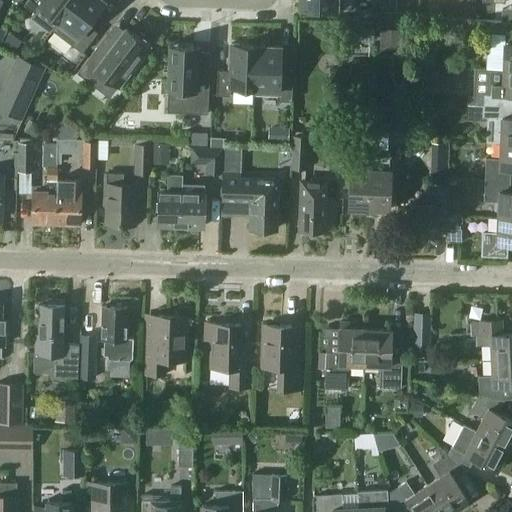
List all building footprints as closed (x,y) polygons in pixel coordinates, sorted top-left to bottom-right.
[(53,29),(74,0),(27,0),(25,4),(36,12),(40,7),(58,21),(52,29),(53,29)] [(74,0),(53,29),(82,52),(98,32),(88,24),(105,2),(102,0),(74,0)] [(343,10),(343,0),(300,0),(300,9),(343,10)] [(428,5),(428,13),(440,14),(440,6),(428,5)] [(511,8),(503,8),(502,20),(511,20),(511,8)] [(418,39),(419,21),(406,21),(405,39),(418,39)] [(375,41),(375,22),(347,22),(347,41),(375,41)] [(90,78),(96,71),(118,87),(132,69),(135,71),(146,57),(143,54),(150,45),(127,27),(117,40),(108,33),(79,70),(90,78)] [(402,46),(403,29),(380,29),(380,46),(402,46)] [(486,68),(503,69),(511,69),(511,31),(491,31),(490,53),(486,56),(486,68)] [(255,94),(256,44),(231,43),(230,70),(218,69),(217,95),(231,95),(231,89),(254,89),(254,94),(255,94)] [(273,45),(256,44),(255,94),(278,95),(278,100),(292,101),(293,75),(280,75),(282,46),(273,46),(273,45)] [(194,113),(208,113),(209,77),(197,76),(198,46),(170,45),(168,99),(195,100),(194,113)] [(44,68),(16,55),(0,92),(0,109),(21,119),(44,68)] [(483,94),(483,105),(511,106),(511,69),(503,69),(503,85),(488,84),(488,94),(483,94)] [(427,87),(406,86),(405,99),(426,99),(427,87)] [(500,143),(511,143),(511,106),(483,105),(482,117),(487,117),(486,143),(500,143)] [(289,140),(289,128),(269,127),(268,140),(289,140)] [(292,137),(291,169),(305,169),(306,137),(292,137)] [(43,165),(58,165),(58,142),(44,142),(43,165)] [(96,142),(84,142),(83,166),(95,166),(96,142)] [(19,143),(19,170),(32,171),(32,143),(19,143)] [(168,143),(152,143),(152,162),(168,162),(168,143)] [(511,143),(500,143),(500,159),(486,158),(485,180),(510,181),(510,170),(511,169),(511,143)] [(149,145),(135,144),(135,172),(149,173),(149,145)] [(205,175),(222,175),(222,149),(206,148),(205,165),(205,175)] [(371,209),(372,155),(355,154),(355,168),(347,168),(346,184),(350,184),(349,208),(355,208),(357,212),(367,212),(369,209),(371,209)] [(390,156),(372,155),(371,209),(376,209),(378,213),(387,213),(389,210),(391,169),(389,169),(390,156)] [(31,221),(55,222),(57,167),(47,167),(46,192),(32,192),(31,221)] [(57,167),(55,222),(79,223),(80,193),(68,193),(68,179),(67,179),(67,168),(57,167)] [(277,179),(240,178),(240,172),(222,172),(222,199),(251,200),(250,228),(258,228),(259,230),(266,231),(268,228),(276,228),(277,195),(276,195),(277,179)] [(498,202),(498,217),(511,217),(511,191),(509,192),(510,181),(485,180),(484,201),(498,202)] [(334,198),(324,197),(325,182),(301,181),(299,229),(309,229),(311,232),(318,232),(321,230),(323,230),(323,228),(333,228),(334,198)] [(103,191),(103,205),(105,205),(105,223),(134,224),(135,184),(106,183),(106,192),(103,191)] [(446,216),(446,215),(447,186),(435,186),(435,191),(425,190),(424,205),(408,205),(407,240),(434,241),(434,216),(446,216)] [(180,225),(181,192),(158,191),(157,225),(163,225),(165,228),(172,228),(175,225),(180,225)] [(181,192),(180,225),(185,226),(187,228),(194,229),(196,226),(202,226),(203,193),(181,192)] [(446,215),(446,216),(445,240),(461,241),(462,216),(446,215)] [(511,243),(511,217),(498,217),(497,231),(484,230),(483,254),(509,255),(510,243),(511,243)] [(79,344),(63,344),(64,337),(65,305),(40,305),(39,335),(36,335),(35,353),(53,354),(53,377),(78,378),(79,344)] [(110,359),(114,359),(130,359),(133,357),(134,338),(126,338),(127,307),(103,306),(102,338),(104,338),(104,355),(108,355),(110,359)] [(146,342),(145,374),(165,375),(166,360),(186,361),(187,316),(159,315),(158,343),(146,342)] [(491,344),(492,360),(511,358),(511,332),(501,333),(500,320),(470,321),(471,335),(476,335),(476,345),(491,344)] [(229,387),(230,387),(251,388),(252,352),(240,352),(241,324),(206,323),(206,340),(212,340),(211,369),(230,369),(229,387)] [(302,390),(302,376),(303,352),(291,351),(292,326),(264,325),(262,367),(282,368),(281,390),(302,390)] [(326,352),(325,377),(324,388),(347,389),(348,364),(364,364),(365,329),(339,328),(338,353),(326,352)] [(391,330),(365,329),(364,364),(380,365),(379,387),(400,388),(402,355),(390,355),(391,330)] [(83,332),(81,377),(96,377),(98,333),(83,332)] [(430,354),(431,336),(412,335),(411,353),(430,354)] [(511,358),(492,360),(492,376),(478,377),(479,394),(504,400),(503,385),(511,384),(511,358)] [(0,422),(24,422),(24,382),(0,381),(0,422)] [(484,417),(477,431),(508,447),(511,438),(511,419),(497,412),(504,400),(479,394),(471,410),(484,417)] [(56,400),(56,419),(75,420),(76,401),(56,400)] [(326,427),(340,427),(341,405),(326,405),(326,427)] [(96,421),(96,407),(78,406),(78,421),(96,421)] [(33,426),(0,425),(0,449),(32,450),(33,426)] [(160,427),(160,443),(174,443),(173,427),(160,427)] [(243,428),(229,428),(229,444),(243,444),(243,428)] [(496,470),(508,447),(477,431),(469,445),(456,438),(448,454),(467,471),(473,458),(496,470)] [(193,438),(179,437),(179,465),(193,466),(193,438)] [(75,475),(76,448),(64,448),(64,475),(75,475)] [(76,448),(75,475),(87,475),(87,448),(76,448)] [(440,476),(428,484),(445,511),(449,511),(469,500),(455,479),(467,471),(448,454),(433,464),(440,476)] [(254,473),(254,498),(253,511),(277,511),(277,499),(287,500),(288,474),(272,474),(254,473)] [(406,481),(391,491),(397,511),(403,511),(411,507),(414,511),(445,511),(428,484),(414,493),(406,481)] [(0,511),(17,511),(17,482),(0,482),(0,511)] [(87,482),(87,492),(86,511),(133,511),(133,500),(127,500),(127,482),(87,482)] [(181,511),(181,485),(171,485),(171,500),(153,499),(153,495),(142,495),(142,511),(181,511)] [(71,501),(71,489),(62,489),(62,501),(47,501),(46,511),(71,511),(72,501),(71,501)] [(358,507),(358,511),(397,511),(391,491),(388,491),(388,489),(358,490),(359,507),(358,507)] [(203,504),(202,511),(243,511),(243,490),(216,490),(216,504),(203,504)] [(358,511),(358,507),(342,508),(342,493),(316,495),(317,511),(358,511)]
